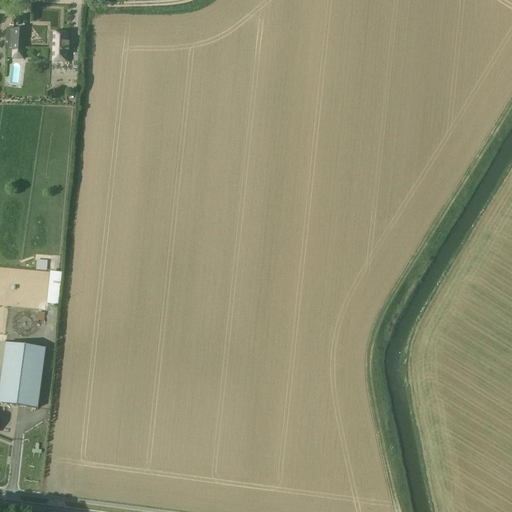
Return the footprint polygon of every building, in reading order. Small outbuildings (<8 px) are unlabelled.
[(7,51),(12,51),(25,52),(26,31),(9,29),(7,51)] [(51,34),(50,62),(69,63),(70,35),(51,34)] [(37,260),(36,270),(47,271),(48,261),(37,260)] [(64,273),(52,271),(48,303),(60,305),(64,273)] [(46,349),(6,344),(0,387),(0,403),(38,409),(46,349)]
